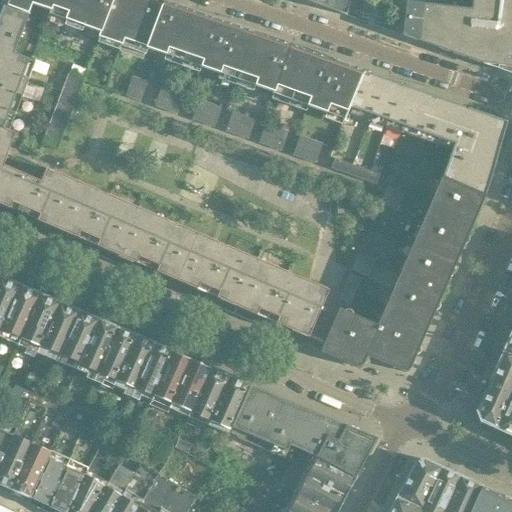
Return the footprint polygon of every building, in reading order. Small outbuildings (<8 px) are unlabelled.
[(5,0),(3,7),(27,16),(31,5),(49,11),(53,0),(5,0)] [(65,21),(72,0),(53,0),(49,11),(48,14),(65,21)] [(83,27),(92,0),(72,0),(65,21),(83,27)] [(100,33),(111,0),(92,0),(83,27),(100,33)] [(120,45),(135,0),(111,0),(100,33),(98,37),(120,45)] [(184,62),(200,16),(154,0),(135,0),(120,45),(120,46),(145,55),(147,49),(184,62)] [(299,0),(345,16),(349,0),(299,0)] [(511,67),(511,0),(436,0),(434,6),(406,3),(402,36),(482,64),(511,67)] [(0,128),(9,132),(35,62),(14,54),(28,16),(27,16),(3,7),(0,15),(0,128)] [(254,86),(270,40),(200,16),(184,62),(254,86)] [(311,108),(329,61),(270,40),(254,86),(272,93),(271,94),(311,108)] [(349,108),(364,73),(329,61),(311,108),(343,120),(349,108)] [(95,84),(98,76),(91,73),(88,81),(95,84)] [(466,109),(364,73),(349,108),(351,109),(349,115),(451,151),(466,109)] [(56,150),(80,87),(83,80),(68,74),(41,144),(56,150)] [(140,101),(147,83),(132,77),(125,96),(140,101)] [(177,114),(183,95),(161,87),(154,106),(177,114)] [(214,127),(221,108),(198,101),(192,119),(214,127)] [(501,121),(466,109),(451,151),(442,177),(485,196),(491,176),(488,175),(494,159),(489,157),(495,141),(499,143),(501,144),(506,123),(501,121)] [(248,139),(255,121),(232,113),(225,131),(248,139)] [(281,151),(288,132),(265,124),(259,143),(281,151)] [(0,173),(3,166),(10,147),(15,134),(9,132),(0,128),(0,173)] [(293,155),(316,163),(322,144),(299,136),(293,155)] [(379,175),(334,159),(331,169),(375,185),(379,175)] [(57,230),(78,183),(57,174),(57,175),(48,171),(48,170),(46,169),(40,182),(3,166),(0,173),(0,205),(9,209),(12,203),(40,215),(37,221),(57,230)] [(424,231),(413,257),(451,274),(463,245),(458,243),(462,234),(467,236),(485,196),(442,177),(441,179),(446,181),(440,196),(435,194),(419,228),(424,231)] [(117,256),(138,209),(106,195),(105,196),(96,192),(97,191),(78,183),(57,230),(76,238),(79,232),(99,241),(96,247),(117,256)] [(403,194),(387,187),(379,204),(396,211),(403,194)] [(177,281),(197,234),(176,225),(176,226),(167,222),(167,221),(138,209),(117,256),(136,264),(139,258),(159,266),(156,272),(177,281)] [(237,307),(257,260),(226,247),(225,248),(216,244),(217,243),(197,234),(177,281),(197,290),(199,284),(219,292),(216,299),(237,307)] [(358,253),(351,270),(367,277),(374,260),(358,253)] [(396,297),(382,328),(420,345),(434,312),(429,310),(433,300),(438,303),(451,274),(413,257),(411,262),(406,260),(391,295),(396,297)] [(308,338),(328,291),(296,277),(296,278),(287,274),(287,273),(257,260),(237,307),(256,316),(259,309),(279,318),(276,324),(308,338)] [(349,274),(337,303),(348,308),(360,279),(349,274)] [(19,286),(0,277),(0,328),(1,328),(19,286)] [(19,286),(1,328),(0,329),(0,336),(10,341),(13,334),(21,337),(39,294),(19,286)] [(39,294),(21,337),(17,344),(30,350),(33,342),(40,345),(59,303),(39,294)] [(79,311),(59,303),(40,345),(37,353),(47,357),(50,350),(60,354),(79,311)] [(419,347),(420,345),(382,328),(377,326),(339,309),(320,352),(350,365),(355,351),(403,372),(409,370),(415,356),(410,354),(414,344),(419,347)] [(79,311),(60,354),(57,361),(65,365),(68,358),(79,363),(98,320),(79,311)] [(116,328),(98,320),(79,363),(89,367),(85,378),(93,382),(116,328)] [(112,390),(135,336),(116,328),(93,382),(112,390)] [(511,333),(503,353),(511,356),(511,333)] [(130,398),(154,344),(135,336),(112,390),(130,398)] [(172,352),(154,344),(130,398),(137,401),(140,397),(151,402),(173,352),(172,352)] [(192,360),(173,352),(151,402),(170,410),(192,360)] [(496,428),(511,393),(511,356),(503,353),(478,413),(481,422),(496,428)] [(210,368),(192,360),(170,410),(189,418),(210,368)] [(229,377),(210,368),(189,418),(208,426),(229,377)] [(250,386),(229,377),(208,426),(228,435),(250,386)] [(0,460),(31,392),(14,385),(0,417),(0,460)] [(291,446),(308,410),(250,386),(228,435),(277,456),(284,460),(291,446)] [(0,484),(9,489),(29,444),(49,400),(31,392),(0,460),(0,484)] [(511,393),(496,428),(511,435),(511,393)] [(28,498),(70,409),(49,400),(29,444),(9,489),(28,498)] [(46,506),(66,459),(87,412),(71,406),(70,409),(28,498),(46,506)] [(355,478),(376,439),(345,426),(308,410),(291,446),(304,452),(316,458),(326,463),(355,478)] [(58,511),(66,511),(82,476),(86,468),(106,421),(87,412),(66,459),(46,506),(58,511)] [(355,478),(326,463),(316,458),(304,452),(303,455),(296,452),(289,466),(307,476),(346,496),(355,478)] [(110,511),(119,499),(141,463),(125,453),(103,489),(88,511),(110,511)] [(187,511),(215,467),(195,454),(176,485),(159,511),(187,511)] [(415,463),(397,499),(422,510),(441,468),(423,460),(415,463)] [(134,511),(158,474),(141,463),(119,499),(110,511),(134,511)] [(307,476),(289,466),(280,485),(297,495),(330,511),(337,511),(346,496),(307,476)] [(459,477),(441,468),(422,510),(421,511),(443,511),(445,508),(459,477)] [(159,511),(176,485),(158,474),(134,511),(159,511)] [(82,476),(66,511),(88,511),(103,489),(82,476)] [(330,511),(297,495),(280,485),(265,477),(261,483),(262,485),(260,487),(258,487),(254,494),(287,511),(330,511)] [(469,511),(481,487),(459,477),(445,508),(443,511),(469,511)] [(496,511),(504,497),(481,487),(469,511),(496,511)] [(287,511),(254,494),(245,511),(246,511),(287,511)] [(511,511),(511,501),(504,497),(496,511),(511,511)] [(397,499),(389,511),(421,511),(422,510),(397,499)]
